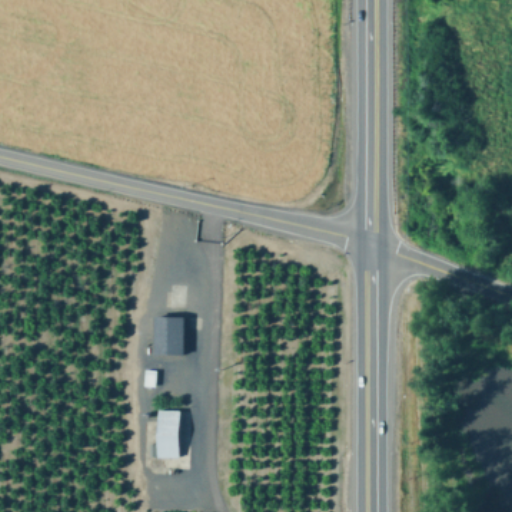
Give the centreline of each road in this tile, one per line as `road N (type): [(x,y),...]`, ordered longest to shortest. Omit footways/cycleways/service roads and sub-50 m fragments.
road 1 (primary): [(372,511),(371,0)]
road 2 (tertiary): [(371,244),(0,154)]
road 3 (tertiary): [(511,294),(371,244)]
